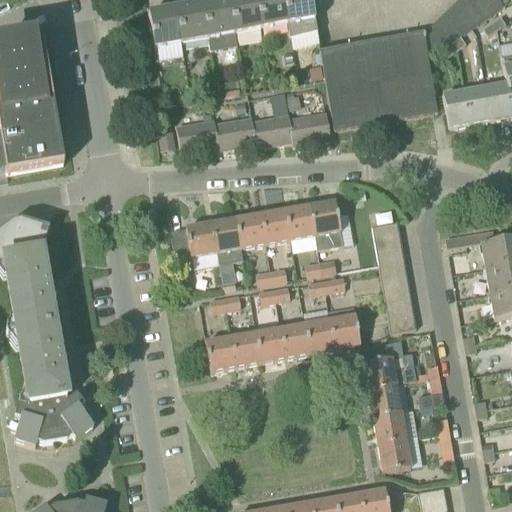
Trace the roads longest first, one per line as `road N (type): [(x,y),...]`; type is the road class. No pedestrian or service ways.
road 1 (residential): [(473,511),(425,234),(440,177)]
road 2 (residential): [(440,177),(377,171),(107,188)]
road 3 (residential): [(158,511),(107,188)]
road 4 (residential): [(107,188),(82,0)]
